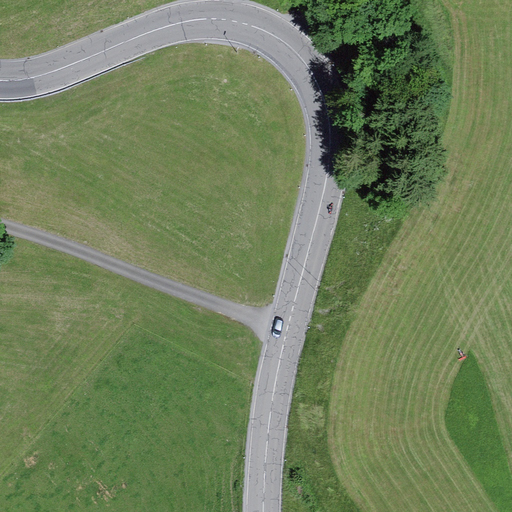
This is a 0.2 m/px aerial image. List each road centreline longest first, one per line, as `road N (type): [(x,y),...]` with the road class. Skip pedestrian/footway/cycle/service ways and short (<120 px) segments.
road 1 (secondary): [(0,81),(50,73),(165,27),(218,19),(268,32),(318,83),(331,125),(330,157),(274,390),(264,511)]
road 2 (track): [(0,225),(286,330)]
